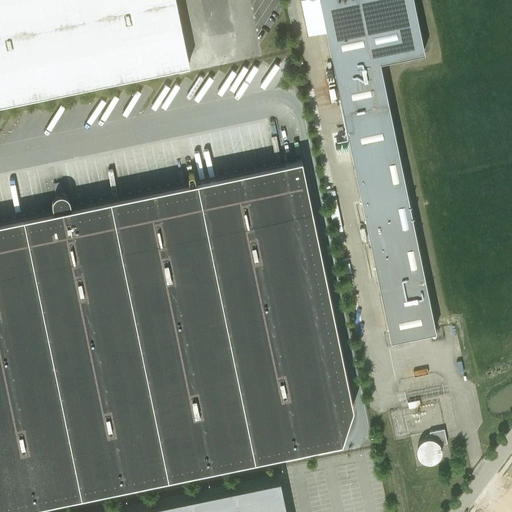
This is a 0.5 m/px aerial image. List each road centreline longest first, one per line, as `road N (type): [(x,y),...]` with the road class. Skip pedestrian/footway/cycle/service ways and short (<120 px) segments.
road 1 (unknown): [(303,0),(375,348),(382,361),(428,361),(453,380),(478,490)]
road 2 (unknown): [(191,0),(201,40),(218,48),(242,31),(237,0)]
